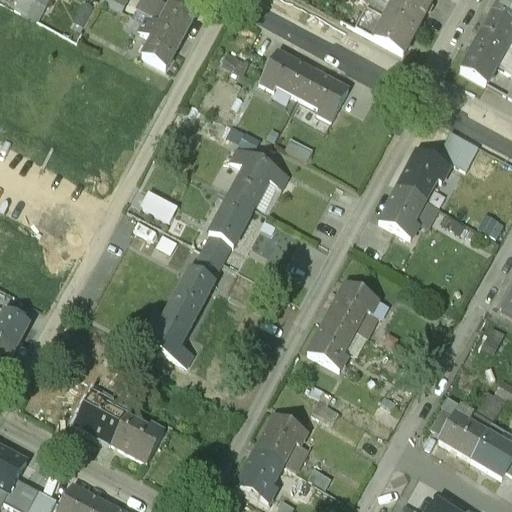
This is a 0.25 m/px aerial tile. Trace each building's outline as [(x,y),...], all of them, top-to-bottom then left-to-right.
[(43,9),(25,0),(19,0),(13,12),(21,15),(20,18),(35,25),(43,9)] [(25,0),(43,9),(44,10),(48,0),(25,0)] [(167,13),(143,0),(137,12),(114,0),(102,0),(99,6),(130,23),(130,22),(135,15),(145,20),(141,28),(178,48),(192,22),(169,10),(167,13)] [(433,0),(396,0),(391,11),(419,27),(433,0)] [(511,2),(507,0),(502,0),(492,18),(511,28),(511,2)] [(85,2),(75,22),(80,24),(76,29),(82,32),(96,7),(85,2)] [(419,27),(391,11),(384,23),(366,13),(354,34),(402,59),(419,27)] [(145,20),(135,15),(130,22),(130,23),(141,28),(145,20)] [(511,41),(511,28),(492,18),(481,38),(506,52),(511,41)] [(141,28),(130,23),(126,31),(136,36),(141,28)] [(178,48),(141,28),(136,36),(150,44),(141,62),(164,74),(178,48)] [(506,52),(481,38),(469,59),(494,73),(506,52)] [(311,75),(276,56),(258,88),(273,96),(268,104),(288,115),(295,102),(297,103),(311,75)] [(237,64),(225,58),(219,69),(231,75),(237,64)] [(347,94),(311,75),(297,103),(318,114),(316,119),(330,126),(347,94)] [(511,103),(511,77),(502,99),(511,103)] [(249,162),(235,155),(229,166),(243,174),(229,200),(252,213),(267,187),(281,194),(287,182),(273,175),(273,174),(250,162),(249,162)] [(416,156),(397,191),(424,206),(435,185),(440,187),(448,173),(416,156)] [(287,183),(282,193),(289,197),(295,186),(287,183)] [(424,206),(397,191),(377,227),(409,244),(417,230),(412,228),(424,206)] [(165,224),(172,208),(141,194),(133,210),(165,224)] [(229,200),(208,239),(211,240),(201,258),(220,268),(229,251),(232,252),(252,213),(229,200)] [(189,274),(168,313),(192,326),(213,287),(210,286),(220,268),(201,258),(192,276),(189,274)] [(376,305),(345,288),(325,324),(353,338),(365,345),(376,323),(369,319),(376,305)] [(511,297),(501,317),(511,323),(511,297)] [(168,313),(154,339),(140,332),(134,344),(148,351),(147,352),(171,364),(185,371),(192,360),(178,352),(192,326),(168,313)] [(27,329),(4,316),(0,323),(0,347),(13,355),(27,329)] [(325,324),(306,359),(338,377),(346,362),(341,360),(353,338),(325,324)] [(445,334),(439,331),(436,337),(442,341),(445,334)] [(486,353),(496,336),(489,331),(479,349),(486,353)] [(0,379),(13,355),(0,347),(0,379)] [(434,352),(427,348),(423,356),(429,360),(434,352)] [(171,370),(160,364),(153,374),(165,381),(171,370)] [(170,386),(162,382),(157,391),(166,395),(170,386)] [(511,393),(511,392),(501,386),(494,398),(505,405),(511,393)] [(323,396),(317,406),(326,411),(331,401),(323,396)] [(106,406),(91,399),(74,430),(110,450),(125,422),(103,411),(106,406)] [(326,411),(317,406),(310,420),(325,428),(332,415),(326,411)] [(441,441),(438,448),(469,466),(485,439),(467,428),(472,420),(459,412),(441,441)] [(442,414),(429,434),(441,441),(454,421),(442,414)] [(332,415),(325,428),(330,431),(337,418),(332,415)] [(305,437),(273,420),(254,456),(282,470),(295,477),(306,455),(298,451),(305,437)] [(146,434),(125,422),(110,450),(146,469),(163,437),(148,429),(146,434)] [(511,465),(511,455),(485,439),(469,466),(501,485),(505,478),(511,465)] [(25,467),(0,453),(0,494),(8,499),(25,467)] [(254,456),(235,492),(267,509),(275,494),(270,492),(282,470),(254,456)] [(321,484),(315,480),(311,487),(317,491),(321,484)] [(332,484),(325,480),(319,489),(326,494),(332,484)] [(313,490),(302,484),(294,498),(306,505),(313,490)] [(105,511),(106,511),(70,492),(59,511),(105,511)]
